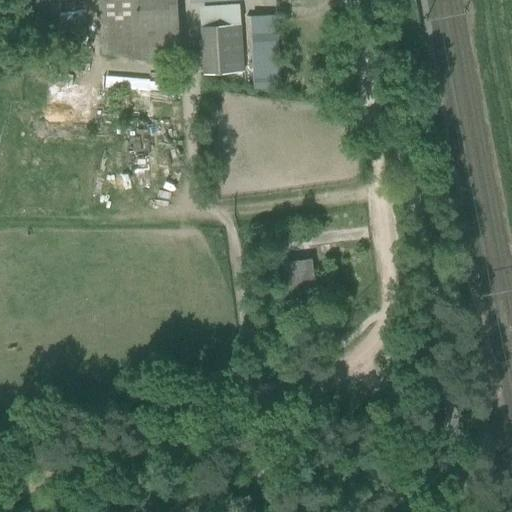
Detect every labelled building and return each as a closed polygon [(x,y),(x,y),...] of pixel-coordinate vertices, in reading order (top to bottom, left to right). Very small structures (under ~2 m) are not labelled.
[(27,36),(23,0),(6,0),(10,37),(27,36)] [(176,0),(97,0),(101,56),(127,58),(181,65),(176,0)] [(275,17),(250,18),(253,86),(278,85),(275,17)] [(243,72),(240,24),(198,26),(201,74),(243,72)] [(152,139),(131,140),(133,176),(154,175),(152,139)] [(311,259),(281,263),(286,302),(316,298),(311,259)]
